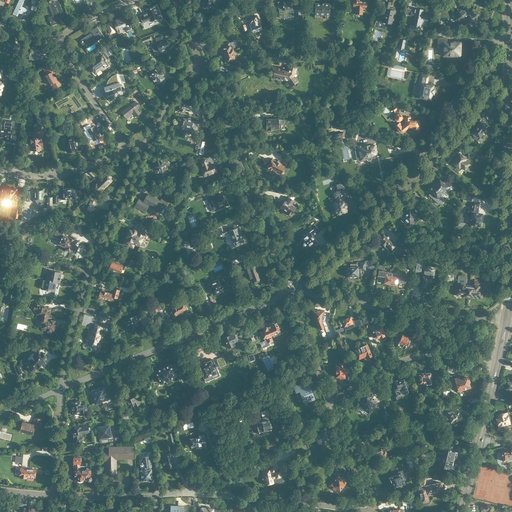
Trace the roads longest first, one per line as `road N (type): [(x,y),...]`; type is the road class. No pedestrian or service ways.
road 1 (residential): [(290,286),(425,167),(474,91),(489,46),(507,33)]
road 2 (tertiary): [(507,319),(507,33)]
road 3 (residential): [(60,389),(87,278),(146,144)]
road 4 (residential): [(60,389),(290,286)]
road 5 (residential): [(290,286),(200,62)]
road 6 (residential): [(290,286),(507,319)]
road 7 (residential): [(374,510),(196,489)]
road 8 (residential): [(332,403),(414,356),(497,362)]
road 9 (residential): [(196,489),(260,457),(332,403)]
road 10 (residential): [(59,496),(196,489)]
road 11 (residential): [(126,147),(68,172),(0,169)]
road 12 (residential): [(126,147),(56,40)]
road 13 (residential): [(290,286),(332,403)]
